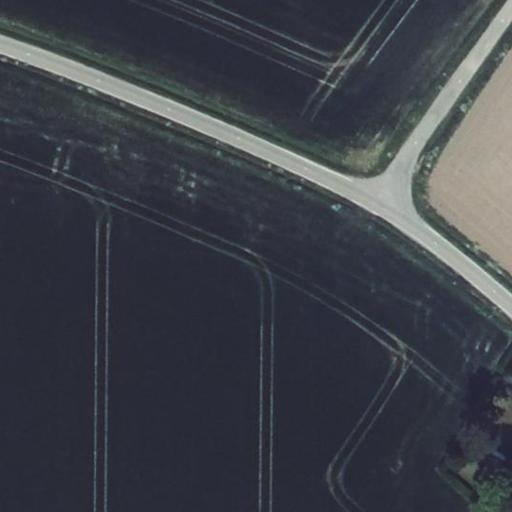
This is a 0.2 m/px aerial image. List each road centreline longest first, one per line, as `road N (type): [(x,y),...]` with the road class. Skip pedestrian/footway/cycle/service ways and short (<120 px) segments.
road 1 (unclassified): [(0,43),(223,130),(373,202)]
road 2 (unclassified): [(373,202),(511,8)]
road 3 (unclassified): [(373,202),(511,306)]
